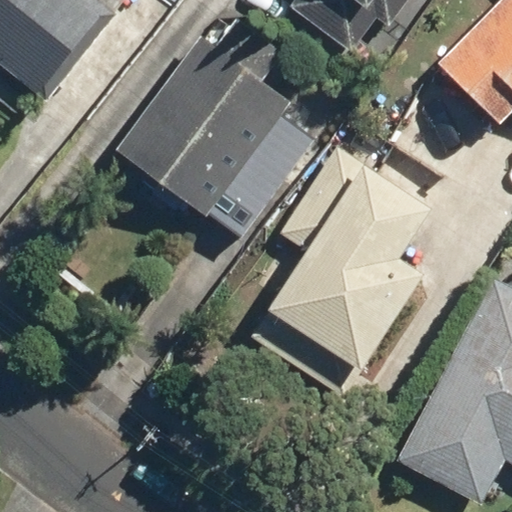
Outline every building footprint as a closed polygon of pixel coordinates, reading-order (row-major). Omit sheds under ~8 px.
[(0,0),(0,66),(42,100),(113,12),(98,0),(0,0)] [(292,0),(351,43),(382,0),(292,0)] [(511,0),(494,0),(434,61),(496,123),(511,106),(511,0)] [(198,36),(112,148),(200,215),(287,102),(259,81),(282,52),(234,15),(210,46),(198,36)] [(301,247),(260,306),(352,369),(418,272),(392,254),(425,205),(336,144),(277,231),(301,247)] [(511,288),(489,276),(391,457),(477,503),(501,459),(511,464),(511,288)]
